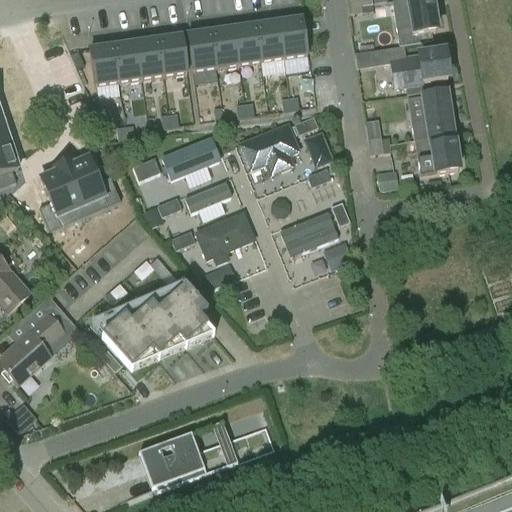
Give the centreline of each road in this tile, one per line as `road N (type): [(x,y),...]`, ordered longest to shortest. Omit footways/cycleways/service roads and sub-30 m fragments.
road 1 (residential): [(314,367),(368,370),(382,349),(335,0)]
road 2 (residential): [(10,461),(236,382),(314,367)]
road 3 (residential): [(314,367),(232,169)]
